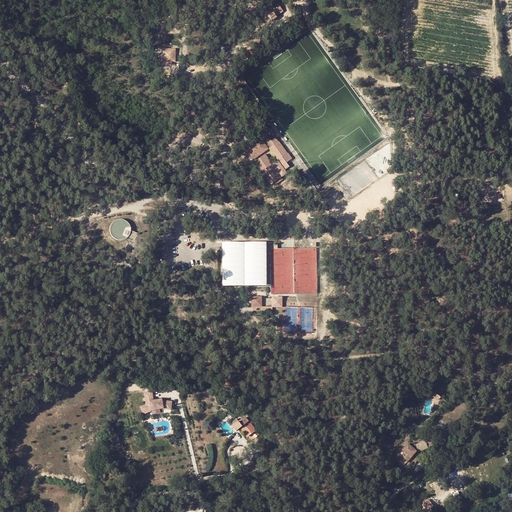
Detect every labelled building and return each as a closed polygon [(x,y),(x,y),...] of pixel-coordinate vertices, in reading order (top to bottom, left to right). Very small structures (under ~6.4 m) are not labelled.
[(272,6),(265,12),(271,21),(284,11),(278,4),(274,8),(272,6)] [(175,52),(175,49),(163,49),(163,51),(163,56),(163,59),(175,59),(175,56),(175,52)] [(264,144),(269,150),(275,159),(277,157),(280,160),(279,162),(282,165),(286,162),(287,164),(293,160),(289,154),(288,155),(279,143),(276,140),(272,143),(270,140),(264,144)] [(254,162),(269,150),(264,144),(262,141),(247,152),(254,162)] [(258,168),(262,173),(266,170),(273,181),(280,176),(266,156),(259,161),(262,165),(258,168)] [(266,170),(262,173),(272,186),(282,179),(280,176),(273,181),(266,170)] [(131,226),(129,223),(127,221),(123,219),(120,219),(116,220),(113,223),(111,226),(111,229),(111,232),(112,235),(114,238),(117,239),(120,240),(124,240),(127,239),(129,236),(131,233),(132,230),(131,226)] [(245,242),(222,242),(222,286),(245,285),(267,285),(267,241),(245,242)] [(262,306),(262,297),(251,297),(251,306),(262,306)] [(282,307),(282,297),(272,297),(272,307),(282,307)] [(146,404),(147,412),(151,411),(151,410),(164,408),(164,409),(171,410),(172,402),(163,400),(162,399),(153,400),(152,392),(144,393),(146,404)] [(239,427),(241,426),(238,421),(234,417),(228,421),(235,430),(239,427)] [(246,435),(254,429),(248,421),(244,423),(241,426),(239,427),(246,435)] [(412,447),(412,448),(411,448),(408,446),(403,452),(406,454),(401,460),(407,464),(414,457),(412,455),(415,452),(418,450),(419,452),(433,447),(430,440),(412,447)] [(252,461),(245,466),(251,474),(258,469),(252,461)] [(428,500),(422,505),(424,508),(423,510),(424,511),(432,511),(430,509),(433,507),(432,505),(429,501),(428,500)]
